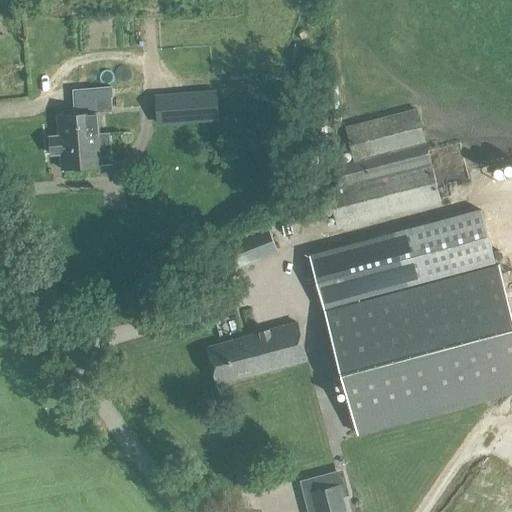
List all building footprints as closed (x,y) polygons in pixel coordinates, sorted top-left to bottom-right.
[(168,0),(170,21),(234,17),(232,0),(168,0)] [(135,3),(121,4),(122,24),(136,23),(135,3)] [(209,93),(182,95),(184,122),(210,120),(209,93)] [(60,137),(50,138),(51,154),(61,153),(63,169),(101,166),(101,157),(111,156),(109,133),(99,134),(97,113),(96,100),(74,101),(75,115),(58,117),(60,137)] [(432,164),(432,165),(417,108),(345,127),(354,160),(334,165),(339,186),(327,189),(337,228),(442,201),(432,164)] [(409,288),(496,265),(481,208),(394,232),(409,288)] [(278,253),(268,228),(226,245),(236,270),(278,253)] [(409,288),(394,232),(309,255),(324,311),(357,435),(511,393),(511,311),(499,264),(496,265),(409,288)] [(298,323),(240,339),(240,341),(209,349),(217,383),(251,374),(251,376),(308,361),(298,323)] [(347,511),(337,472),(301,481),(309,511),(347,511)]
